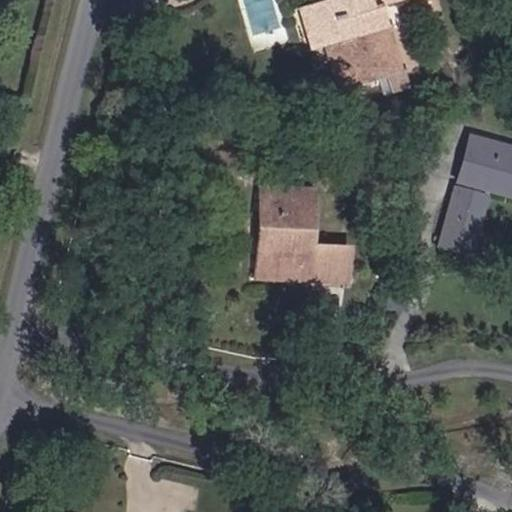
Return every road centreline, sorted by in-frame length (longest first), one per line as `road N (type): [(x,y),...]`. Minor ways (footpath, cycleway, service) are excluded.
road 1 (residential): [(0,402),(330,474),(452,479),(511,502)]
road 2 (residential): [(511,375),(472,367),(393,383),(249,376),(13,326)]
road 3 (unclassified): [(97,0),(13,326)]
